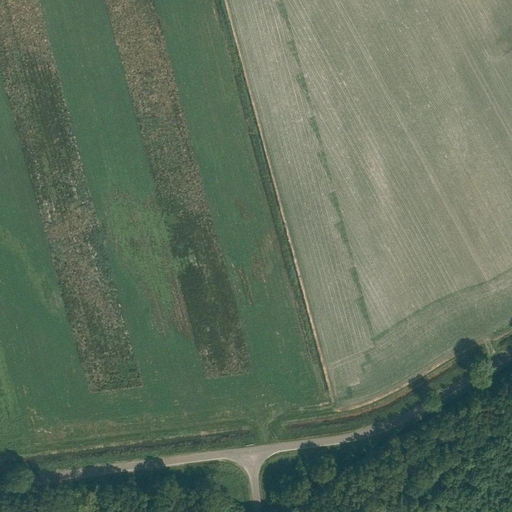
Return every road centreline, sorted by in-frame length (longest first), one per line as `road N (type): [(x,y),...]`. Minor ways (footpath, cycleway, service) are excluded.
road 1 (unclassified): [(251,451),(381,429),(511,352)]
road 2 (unclassified): [(0,490),(251,451)]
